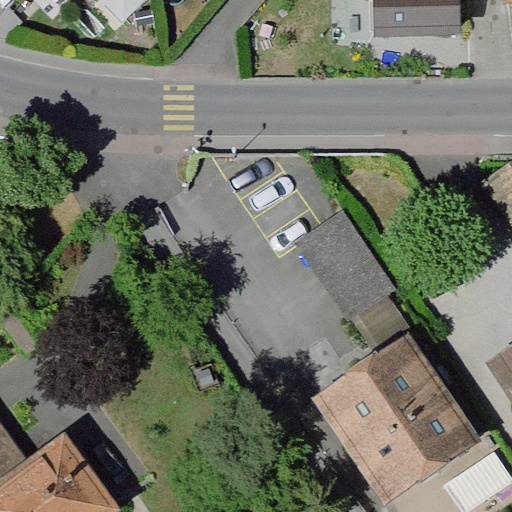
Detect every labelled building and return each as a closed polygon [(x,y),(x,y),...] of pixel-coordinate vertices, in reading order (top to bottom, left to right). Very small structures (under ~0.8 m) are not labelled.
[(69,0),(94,26),(120,0),(69,0)] [(486,0),(365,0),(367,21),(382,20),(384,63),(472,59),(470,16),(488,15),(486,0)] [(511,183),(485,202),(511,240),(511,370),(490,386),(511,417),(511,183)] [(347,209),(300,237),(360,338),(407,310),(347,209)] [(416,357),(321,422),(382,511),(419,511),(489,465),(416,357)] [(0,511),(117,511),(74,454),(38,480),(0,428),(0,511)]
